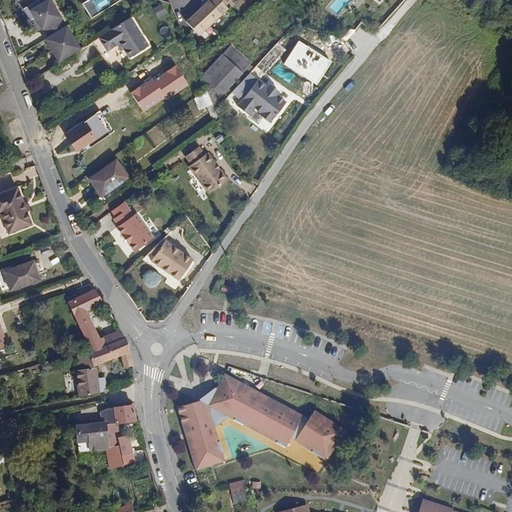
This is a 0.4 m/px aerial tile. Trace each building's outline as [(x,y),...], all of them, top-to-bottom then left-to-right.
[(64,18),(53,0),(47,0),(31,10),(43,31),(64,18)] [(90,0),(85,4),(94,19),(123,0),(122,0),(90,0)] [(211,0),(210,0),(188,21),(202,37),(226,16),(224,14),(213,2),(211,0)] [(214,0),(213,2),(224,14),(229,9),(227,6),(221,0),(214,0)] [(160,18),(168,14),(163,4),(154,8),(160,18)] [(129,17),(97,37),(106,50),(119,42),(129,57),(148,45),(129,17)] [(83,49),(68,26),(47,40),(62,62),(83,49)] [(175,40),(123,77),(126,80),(161,56),(178,44),(175,40)] [(178,44),(187,56),(191,54),(182,41),(178,44)] [(332,62),(298,41),(282,65),(316,85),(332,62)] [(161,56),(126,80),(134,93),(187,56),(178,44),(161,56)] [(206,90),(212,105),(242,74),(241,73),(250,63),(231,45),(200,76),(210,85),(206,90)] [(259,113),(270,120),(285,99),(275,92),(278,89),(268,82),(266,85),(256,78),(236,104),(249,113),(254,106),(260,111),(259,113)] [(124,84),(121,80),(111,87),(116,95),(121,91),(118,87),(124,84)] [(206,106),(214,124),(219,120),(215,111),(212,105),(206,90),(194,98),(199,109),(206,106)] [(104,130),(95,117),(84,124),(83,122),(65,134),(76,151),(94,139),(93,137),(104,130)] [(227,180),(219,170),(217,171),(212,164),(214,163),(207,153),(204,155),(198,146),(185,156),(191,164),(188,167),(208,194),(227,180)] [(89,179),(101,196),(128,177),(116,160),(89,179)] [(24,204),(19,189),(18,186),(0,192),(0,212),(2,212),(10,233),(32,225),(27,211),(24,204)] [(123,202),(111,210),(115,216),(127,208),(123,202)] [(127,208),(115,216),(114,217),(119,224),(117,226),(135,250),(151,238),(154,236),(135,212),(134,213),(130,209),(128,207),(127,208)] [(53,244),(63,240),(61,233),(50,237),(53,244)] [(164,241),(153,257),(180,276),(194,256),(167,237),(164,241)] [(162,239),(147,253),(153,257),(164,241),(162,239)] [(121,246),(127,256),(134,252),(128,242),(121,246)] [(39,280),(33,261),(4,272),(11,289),(39,280)] [(179,282),(170,276),(166,282),(176,288),(179,282)] [(233,289),(221,285),(219,291),(231,294),(233,289)] [(68,301),(91,351),(125,337),(118,330),(100,336),(86,309),(102,301),(94,288),(68,301)] [(91,351),(76,355),(80,368),(94,365),(121,355),(123,367),(133,365),(130,352),(125,337),(91,351)] [(76,371),(80,396),(99,393),(97,378),(96,368),(76,371)] [(176,406),(196,470),(225,461),(214,427),(229,416),(286,447),(291,437),(326,462),(347,430),(315,410),(310,417),(225,373),(211,397),(208,403),(200,398),(176,406)] [(97,378),(99,393),(107,390),(105,377),(97,378)] [(116,424),(135,421),(133,405),(114,408),(116,424)] [(119,437),(116,424),(114,408),(106,409),(101,411),(102,422),(76,425),(78,443),(88,442),(90,450),(107,449),(111,468),(123,465),(121,456),(117,437),(119,437)] [(1,420),(2,426),(2,428),(22,424),(20,415),(1,420)] [(128,435),(119,437),(117,437),(121,456),(133,453),(128,435)] [(79,452),(90,450),(88,442),(78,443),(79,452)] [(231,493),(246,491),(244,480),(230,482),(231,493)] [(284,511),(461,511),(454,509),(423,498),(419,511),(307,511),(306,507),(284,511)]
